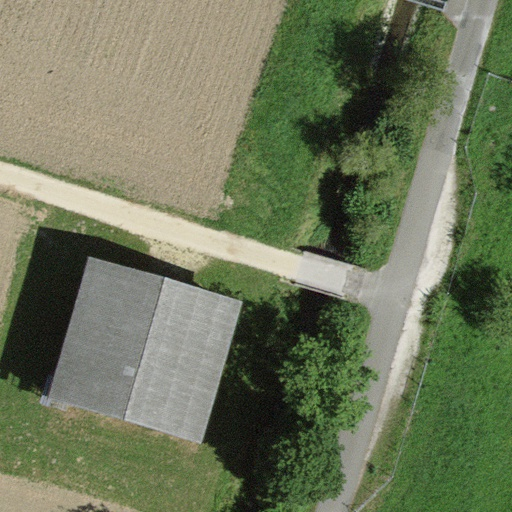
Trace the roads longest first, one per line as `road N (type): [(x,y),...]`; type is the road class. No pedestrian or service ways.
road 1 (track): [(487,0),(338,511)]
road 2 (track): [(0,175),(402,294)]
